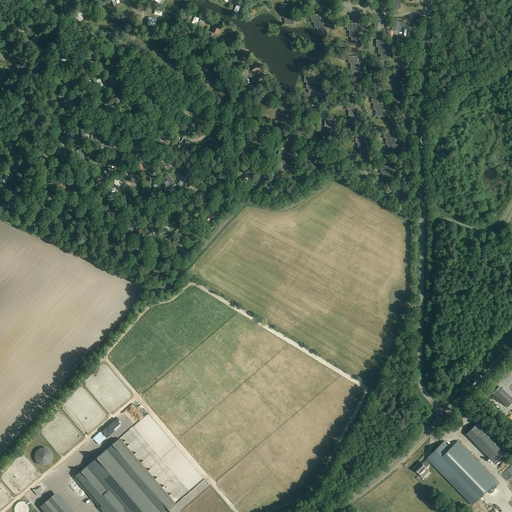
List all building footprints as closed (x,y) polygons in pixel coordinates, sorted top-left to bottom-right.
[(75,19),(82,22),(88,11),(81,7),(75,19)] [(314,22),(321,21),(320,14),(311,15),(312,22),(314,22)] [(194,15),(191,22),(197,25),(201,18),(194,15)] [(405,23),(406,22),(393,21),(393,30),(400,31),(400,27),(405,28),(405,23)] [(219,35),(222,27),(214,24),(211,32),(219,35)] [(54,34),(46,32),(44,40),(52,42),(54,34)] [(233,45),(237,39),(231,34),(226,41),(233,45)] [(243,63),(248,57),(242,51),(236,57),(243,63)] [(177,63),(174,61),(169,67),(172,70),(177,63)] [(257,74),(260,72),(259,70),(261,68),(256,62),(250,67),(255,73),(256,73),(257,74)] [(260,72),(257,74),(258,75),(255,77),(260,83),(266,78),(261,72),(261,73),(260,72)] [(149,99),(159,94),(156,88),(146,94),(149,99)] [(186,113),(195,106),(191,101),(182,108),(186,113)] [(141,165),(143,164),(141,161),(136,164),(141,172),(144,170),(141,165)] [(222,175),(229,177),(232,166),(225,164),(222,175)] [(122,176),(117,180),(120,185),(125,180),(122,176)] [(111,181),(116,188),(120,186),(114,179),(111,181)] [(406,201),(407,193),(397,191),(396,195),(388,194),(387,199),(406,201)] [(57,204),(65,200),(62,196),(55,200),(57,204)] [(508,408),(511,402),(511,397),(500,387),(493,394),(508,408)] [(479,422),(466,434),(495,463),(508,450),(479,422)] [(166,511),(175,505),(118,439),(75,476),(105,511),(158,511),(160,511),(166,511)] [(426,467),(431,462),(472,505),(496,481),(458,441),(451,448),(444,442),(422,463),(420,461),(417,464),(418,465),(414,468),(420,474),(426,468),(426,467)] [(43,466),(48,465),(51,462),(53,457),(52,452),(49,449),(44,447),(39,448),(36,451),(34,456),(35,460),(38,464),(43,466)] [(69,511),(55,494),(42,505),(47,511),(69,511)]
